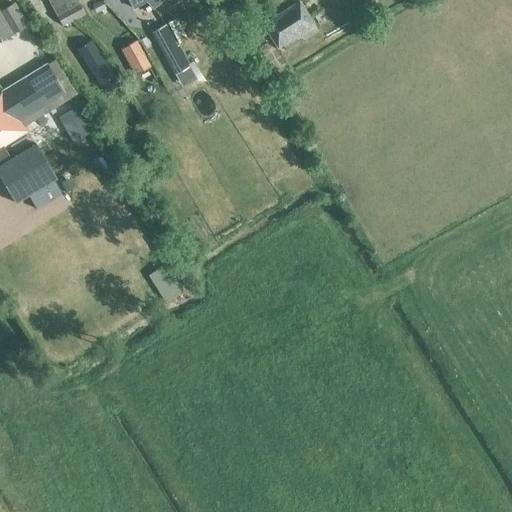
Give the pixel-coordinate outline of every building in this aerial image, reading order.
[(48,0),(62,25),(73,19),(62,0),(48,0)] [(62,0),(73,19),(84,13),(77,0),(62,0)] [(128,0),(133,8),(145,2),(143,0),(128,0)] [(143,0),(145,2),(152,9),(160,0),(143,0)] [(277,48),(314,25),(299,0),(262,23),(277,48)] [(0,38),(26,24),(13,3),(0,11),(0,38)] [(151,32),(163,53),(176,45),(165,24),(151,32)] [(90,40),(76,49),(100,86),(114,77),(90,40)] [(136,41),(121,49),(134,72),(149,65),(136,41)] [(30,73),(3,90),(20,119),(48,102),(64,92),(47,63),(30,74),(30,73)] [(2,89),(0,90),(0,177),(15,202),(56,177),(35,143),(10,158),(3,145),(27,130),(20,119),(3,90),(2,89)] [(75,107),(58,117),(72,142),(90,131),(75,107)]
